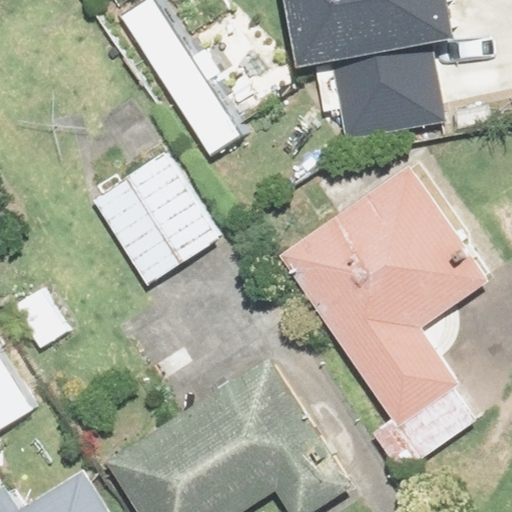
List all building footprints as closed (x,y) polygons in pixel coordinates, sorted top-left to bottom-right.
[(468,0),(306,0),(318,67),(340,63),(352,138),(459,119),(445,40),(474,35),(468,0)] [(248,8),(172,58),(228,141),(303,91),(248,8)] [(225,244),(171,163),(105,206),(158,287),(225,244)] [(389,427),(417,466),(492,412),(437,336),(509,285),(426,168),(298,260),(409,414),(389,427)] [(77,329),(41,277),(10,297),(46,350),(77,329)] [(0,435),(41,411),(0,345),(0,435)] [(324,511),(372,479),(282,349),(116,463),(149,511),(254,511),(299,481),(319,511),(324,511)] [(59,412),(22,436),(52,484),(89,460),(59,412)] [(128,511),(95,465),(30,511),(10,482),(0,489),(0,511),(128,511)]
